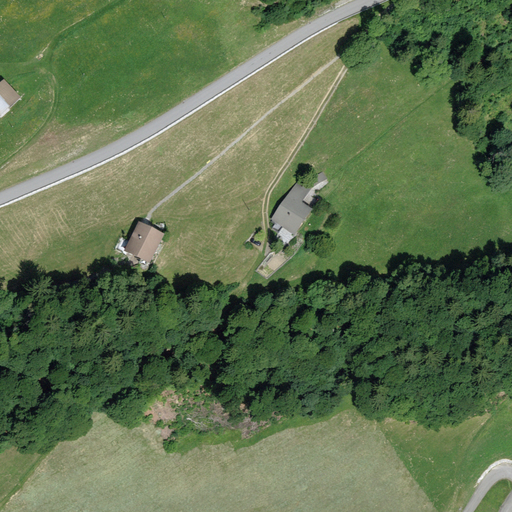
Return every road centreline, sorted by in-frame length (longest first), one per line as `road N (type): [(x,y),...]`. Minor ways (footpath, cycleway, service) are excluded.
road 1 (residential): [(0,199),(147,131),(370,0)]
road 2 (track): [(0,502),(51,447),(249,275),(268,248)]
road 3 (track): [(397,0),(354,50),(266,191),(268,248)]
road 4 (track): [(0,167),(55,105),(54,82),(43,68)]
